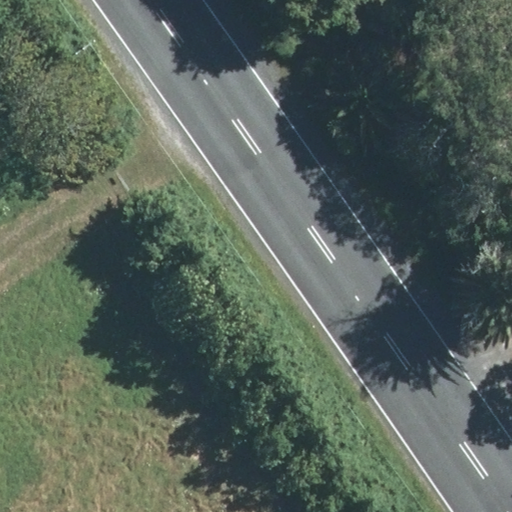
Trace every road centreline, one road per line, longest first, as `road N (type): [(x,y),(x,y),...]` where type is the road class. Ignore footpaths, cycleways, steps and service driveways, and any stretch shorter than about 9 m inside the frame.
road 1 (secondary): [(149,0),(511,511)]
road 2 (track): [(223,105),(0,258)]
